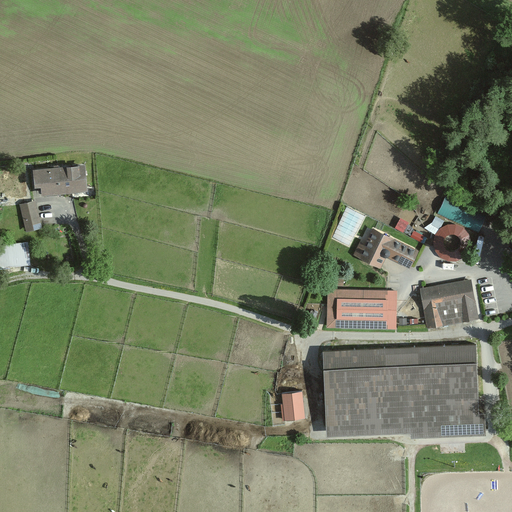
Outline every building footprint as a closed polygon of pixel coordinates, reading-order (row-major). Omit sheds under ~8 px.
[(86,161),(32,166),(33,180),(39,180),(40,190),(88,186),(86,161)] [(486,214),(446,196),(437,214),(478,232),(486,214)] [(42,225),(35,199),(19,204),(26,229),(42,225)] [(409,220),(400,216),(395,226),(404,230),(409,220)] [(439,233),(437,237),(437,243),(438,247),(441,251),(446,254),(451,256),(456,255),(460,253),(464,250),(467,246),(468,241),(467,235),(465,231),(461,227),(456,225),(451,225),(446,226),(442,229),(439,233)] [(355,255),(381,268),(386,258),(410,269),(419,251),(373,229),(372,232),(367,230),(355,255)] [(423,234),(413,229),(411,235),(421,240),(423,234)] [(28,241),(0,243),(0,265),(31,262),(28,241)] [(344,276),(333,276),(333,284),(344,284),(344,276)] [(470,279),(420,290),(428,330),(478,319),(470,279)] [(395,328),(396,290),(329,288),(327,326),(395,328)] [(477,340),(322,348),(327,433),(413,428),(413,435),(486,431),(485,408),(480,408),(477,340)] [(302,391),(283,393),(285,419),(305,417),(302,391)]
